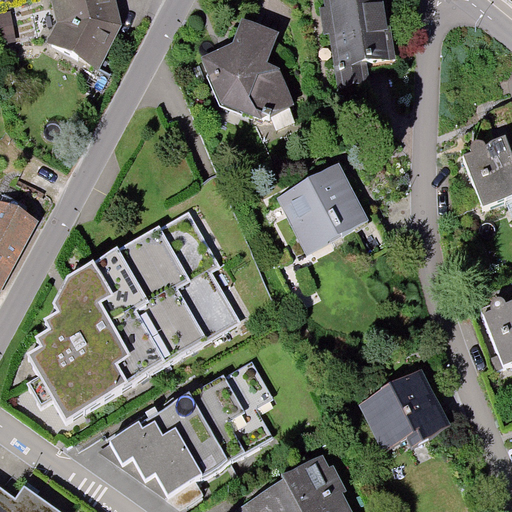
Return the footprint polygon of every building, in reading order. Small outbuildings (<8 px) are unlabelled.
[(115,0),(53,0),(59,23),(48,46),(102,73),(123,32),(115,0)] [(387,0),(325,0),(326,5),(320,6),(323,32),(330,31),(337,89),(372,85),(370,67),(395,64),(387,0)] [(0,46),(17,42),(11,13),(0,15),(0,46)] [(232,48),(201,59),(221,106),(263,123),(295,109),(281,72),(269,67),(281,37),(239,23),(232,48)] [(471,155),(461,159),(481,211),(511,199),(511,163),(510,157),(505,144),(484,151),(482,148),(480,147),(477,146),(475,146),(472,148),(471,150),(471,153),(471,155)] [(367,231),(337,173),(275,204),(305,262),(367,231)] [(0,299),(2,300),(42,225),(0,202),(0,299)] [(30,356),(68,423),(240,324),(211,275),(221,268),(190,214),(69,282),(55,306),(60,315),(46,323),(52,332),(40,339),(44,348),(30,356)] [(494,312),(484,315),(504,368),(511,364),(511,305),(507,307),(505,305),(503,303),(500,302),(497,303),(495,304),(494,307),(493,309),(494,312)] [(140,422),(109,440),(124,465),(133,459),(146,480),(155,475),(167,496),(201,476),(204,480),(274,438),(256,408),(274,398),(252,362),(225,378),(223,374),(191,393),(190,392),(140,422)] [(424,372),(361,406),(386,454),(410,442),(415,451),(455,429),(424,372)] [(287,486),(242,509),(243,511),(352,511),(346,499),(350,496),(329,457),(284,481),(287,486)] [(57,511),(25,489),(17,501),(0,489),(0,511),(57,511)]
